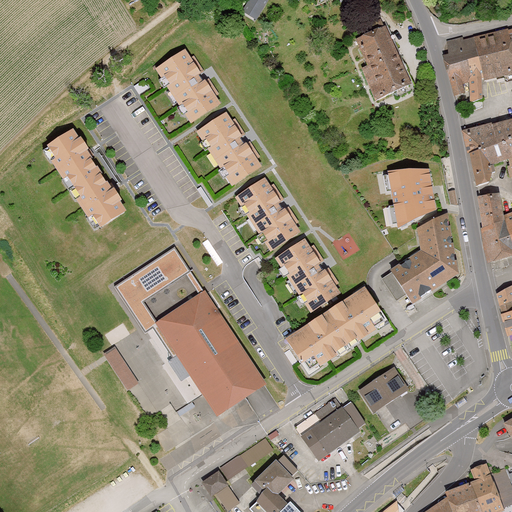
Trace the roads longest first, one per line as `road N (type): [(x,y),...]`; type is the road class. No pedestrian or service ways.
road 1 (tertiary): [(432,35),(505,374)]
road 2 (primary): [(352,511),(465,423)]
road 3 (track): [(123,91),(105,60),(183,0)]
